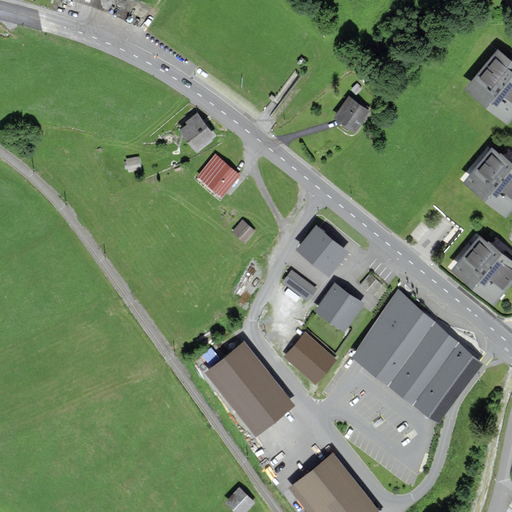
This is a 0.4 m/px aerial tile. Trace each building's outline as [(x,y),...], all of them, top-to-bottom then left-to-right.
[(511,58),(497,47),(467,86),(508,118),(511,113),(511,58)] [(368,109),(350,96),(336,115),(354,129),(368,109)] [(196,148),(214,135),(198,113),(187,121),(189,123),(182,128),(196,148)] [(511,204),(511,162),(492,146),(465,178),(506,211),(511,204)] [(126,156),(128,169),(142,166),(140,154),(126,156)] [(238,173),(215,155),(199,174),(223,193),(238,173)] [(254,230),(242,220),(234,230),(245,239),(254,230)] [(347,249),(316,224),(298,246),(329,271),(347,249)] [(511,260),(480,234),(453,266),(493,300),(511,277),(511,260)] [(316,288),(291,269),(283,280),(308,299),(316,288)] [(373,292),(382,281),(370,272),(361,282),(373,292)] [(361,302),(335,285),(320,308),(346,325),(361,302)] [(430,412),(476,356),(469,350),(400,294),(354,351),(426,409),(430,412)] [(292,401),(244,341),(208,369),(256,429),(292,401)] [(375,511),(333,458),(294,489),(312,511),(375,511)] [(242,511),(253,501),(239,487),(227,500),(239,511),(242,511)]
